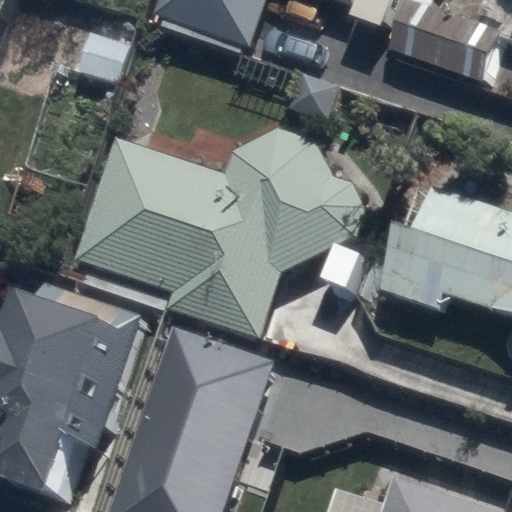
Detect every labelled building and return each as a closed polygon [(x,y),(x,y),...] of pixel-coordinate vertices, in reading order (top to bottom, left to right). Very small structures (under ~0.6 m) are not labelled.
[(0,0),(0,56),(18,0),(0,0)] [(364,0),(167,0),(163,13),(257,44),(272,0),(341,0),(362,7),(364,0)] [(422,0),(404,48),(492,81),(508,39),(511,39),(511,0),(488,0),(484,11),(455,0),(422,0)] [(120,82),(134,40),(93,27),(79,69),(120,82)] [(103,150),(118,99),(70,85),(55,136),(103,150)] [(268,338),(287,269),(364,234),(370,212),(352,172),(342,177),(316,122),(298,131),(294,121),(260,136),(255,127),(194,155),(189,154),(192,143),(156,133),(154,141),(123,133),(85,263),(118,273),(111,296),(175,315),(176,312),(268,338)] [(511,205),(412,176),(380,290),(449,311),(454,294),(511,311),(511,205)] [(0,424),(2,425),(0,431),(0,475),(64,495),(117,322),(109,320),(111,312),(23,285),(12,322),(0,318),(0,424)] [(262,448),(293,359),(209,329),(178,419),(262,448)] [(511,511),(511,502),(405,465),(389,511),(511,511)]
